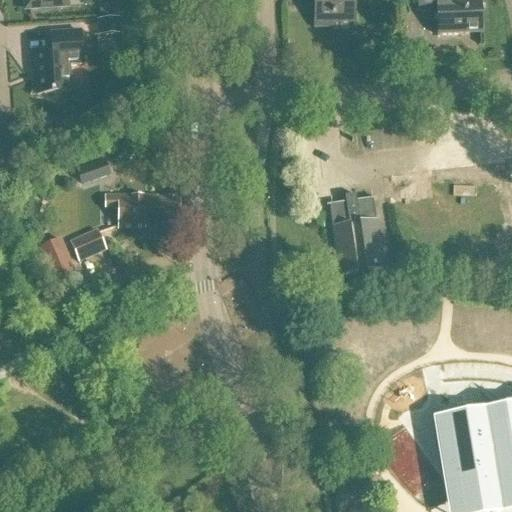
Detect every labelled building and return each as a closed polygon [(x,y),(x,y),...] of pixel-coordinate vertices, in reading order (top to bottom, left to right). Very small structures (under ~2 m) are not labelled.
[(65,0),(25,0),(26,10),(66,7),(65,0)] [(354,7),(358,7),(357,0),(313,0),(314,29),(333,29),(333,24),(354,24),(354,7)] [(437,37),(481,36),(480,4),(452,5),(452,0),(417,0),(418,13),(436,13),(437,37)] [(120,12),(100,13),(101,21),(120,20),(120,12)] [(100,21),(99,21),(100,38),(121,36),(120,20),(101,21),(100,21)] [(52,53),(34,55),(37,98),(71,95),(69,68),(83,67),(80,33),(50,35),(52,53)] [(96,109),(78,122),(82,127),(84,129),(102,117),(99,113),(96,109)] [(55,118),(55,134),(80,133),(80,124),(72,124),(71,118),(55,118)] [(331,229),(339,279),(353,277),(355,287),(371,285),(369,274),(384,272),(372,202),(375,201),(375,200),(356,203),(355,197),(344,199),(345,205),(326,207),(326,209),(329,208),(332,229),(331,229)] [(172,198),(118,198),(104,198),(104,212),(118,212),(118,231),(173,230),(173,223),(179,223),(178,204),(173,205),(172,198)] [(106,254),(97,232),(69,244),(79,266),(106,254)] [(56,297),(63,294),(57,280),(74,273),(60,241),(36,252),(56,297)] [(511,382),(375,402),(391,511),(422,511),(511,499),(511,382)]
